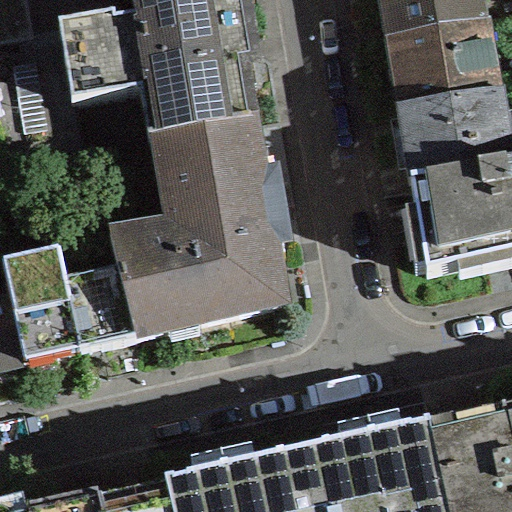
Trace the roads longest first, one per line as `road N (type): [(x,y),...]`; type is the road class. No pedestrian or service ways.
road 1 (residential): [(0,445),(365,359)]
road 2 (residential): [(305,0),(365,359)]
road 3 (residential): [(365,359),(511,325)]
